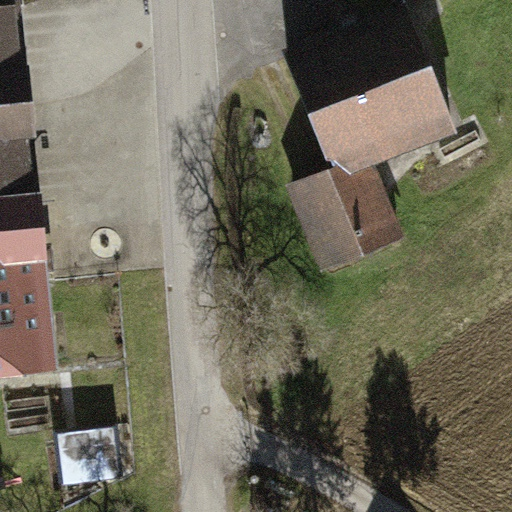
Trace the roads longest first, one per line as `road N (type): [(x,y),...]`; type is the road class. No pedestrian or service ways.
road 1 (residential): [(184,0),(206,428)]
road 2 (track): [(206,428),(387,511)]
